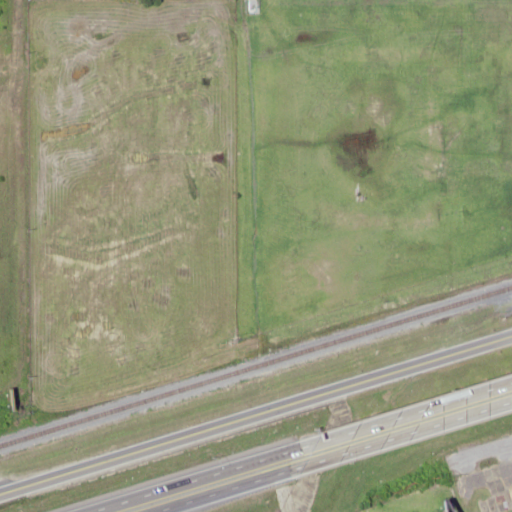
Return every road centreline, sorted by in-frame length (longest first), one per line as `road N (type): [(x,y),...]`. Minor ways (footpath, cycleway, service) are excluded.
road 1 (residential): [(511,332),(0,495)]
road 2 (motorway): [(282,470),(511,396)]
road 3 (motorway): [(511,379),(294,447)]
road 4 (motorway): [(294,447),(87,511)]
road 5 (motorway): [(150,511),(282,470)]
